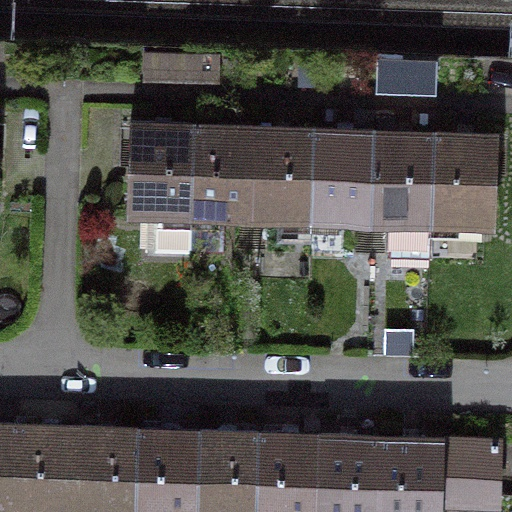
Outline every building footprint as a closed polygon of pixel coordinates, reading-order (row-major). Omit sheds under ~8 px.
[(195,81),(196,53),(147,52),(146,80),(195,81)] [(216,82),(217,54),(196,53),(195,81),(216,82)] [(433,60),(377,59),(376,89),(432,90),(433,60)] [(163,122),(132,121),(129,212),(157,213),(155,248),(190,249),(194,123),(163,122)] [(224,124),(194,123),(190,249),(224,250),(226,215),(251,216),(254,125),(224,124)] [(284,126),(254,125),(251,216),(311,218),(314,127),(284,126)] [(344,128),(314,127),(311,218),(371,219),(374,129),(344,128)] [(404,130),(374,129),(371,219),(392,220),(390,255),(430,256),(431,221),(434,131),(404,130)] [(464,132),(434,131),(431,221),(492,223),(495,133),(464,132)] [(0,422),(0,511),(16,511),(19,423),(0,422)] [(49,424),(19,423),(16,511),(76,511),(79,425),(49,424)] [(109,426),(79,425),(76,511),(136,511),(139,427),(109,426)] [(169,428),(139,427),(136,511),(196,511),(199,429),(169,428)] [(229,430),(199,429),(196,511),(256,511),(259,431),(229,430)] [(289,432),(259,431),(256,511),(316,511),(319,433),(289,432)] [(349,434),(319,433),(316,511),(376,511),(379,435),(349,434)] [(411,436),(379,435),(376,511),(438,511),(440,492),(498,494),(500,439),(411,436)]
